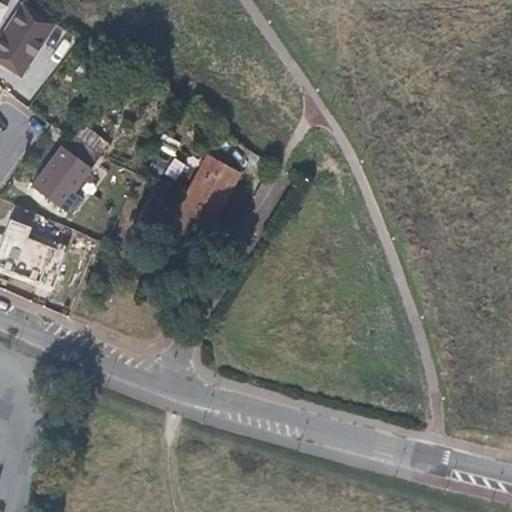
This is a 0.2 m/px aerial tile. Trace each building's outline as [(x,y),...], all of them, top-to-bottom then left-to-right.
[(28,22),(16,13),(0,36),(0,62),(21,76),(55,23),(35,11),(28,22)] [(81,120),(70,133),(98,153),(108,141),(81,120)] [(70,133),(57,149),(30,185),(70,214),(81,198),(73,192),(90,168),(100,155),(98,153),(70,133)] [(164,137),(159,149),(190,162),(195,150),(164,137)] [(239,172),(206,155),(183,197),(216,216),(239,172)] [(216,216),(183,197),(159,242),(193,260),(216,216)] [(31,225),(9,217),(0,240),(0,267),(38,281),(41,281),(52,285),(65,251),(53,247),(52,244),(27,236),(31,225)]
